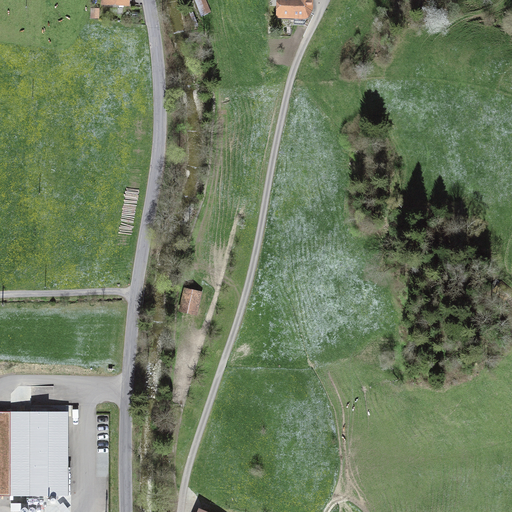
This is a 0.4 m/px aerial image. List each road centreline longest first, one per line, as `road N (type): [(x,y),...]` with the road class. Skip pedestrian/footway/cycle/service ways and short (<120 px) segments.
road 1 (unclassified): [(149,0),(160,127),(130,346),(126,511)]
road 2 (track): [(136,291),(0,295)]
